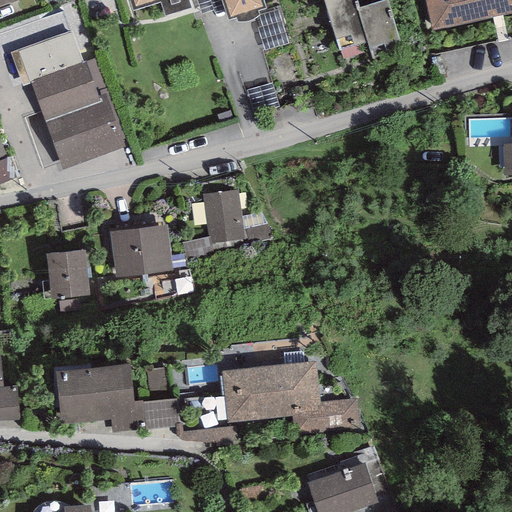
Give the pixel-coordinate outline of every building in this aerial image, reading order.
[(126,0),(130,12),(154,5),(159,19),(184,12),(180,0),(126,0)] [(252,0),(218,0),(225,22),(256,12),(252,0)] [(351,0),(334,0),(320,4),(335,50),(363,42),(369,59),(399,49),(384,2),(355,11),(351,0)] [(511,0),(421,0),(429,32),(511,14),(511,0)] [(66,13),(18,31),(25,50),(73,32),(66,13)] [(20,83),(33,78),(65,166),(122,145),(105,98),(96,102),(71,35),(11,57),(20,83)] [(0,184),(16,178),(0,139),(0,184)] [(511,146),(501,147),(502,175),(511,174),(511,146)] [(235,191),(201,196),(209,245),(243,240),(235,191)] [(164,227),(106,233),(111,280),(169,274),(164,227)] [(80,251),(42,255),(46,289),(83,285),(80,251)] [(320,406),(314,363),(221,376),(227,422),(292,413),(295,431),(347,424),(344,403),(320,406)] [(120,366),(52,373),(57,426),(108,420),(110,434),(174,428),(172,401),(124,406),(120,366)] [(0,421),(16,420),(13,387),(0,387),(0,421)] [(361,467),(305,485),(313,511),(341,511),(349,510),(345,497),(368,489),(361,467)]
